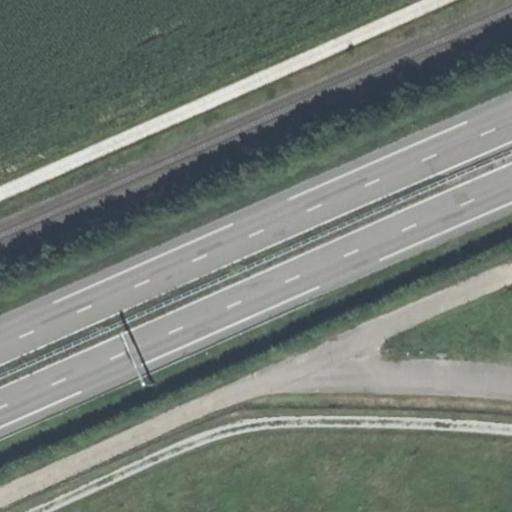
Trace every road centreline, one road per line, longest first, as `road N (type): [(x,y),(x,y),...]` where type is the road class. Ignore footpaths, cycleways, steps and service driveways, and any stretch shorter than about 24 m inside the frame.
road 1 (trunk): [(0,409),(511,183)]
road 2 (trunk): [(511,123),(0,348)]
road 3 (track): [(0,194),(439,0)]
road 4 (unclassified): [(0,503),(287,377)]
road 5 (unclassified): [(511,273),(287,377)]
road 6 (unclassified): [(511,384),(287,377)]
